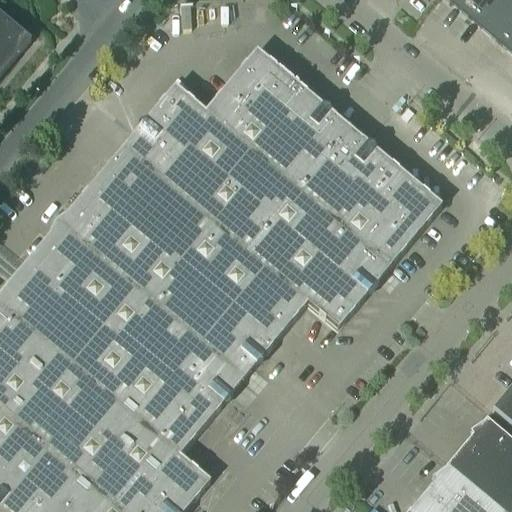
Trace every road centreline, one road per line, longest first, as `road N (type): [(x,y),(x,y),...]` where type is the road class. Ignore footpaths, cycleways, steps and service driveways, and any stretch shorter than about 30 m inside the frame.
road 1 (unclassified): [(300,511),(511,256)]
road 2 (unclassified): [(339,0),(511,146)]
road 3 (unclassified): [(0,175),(128,20)]
